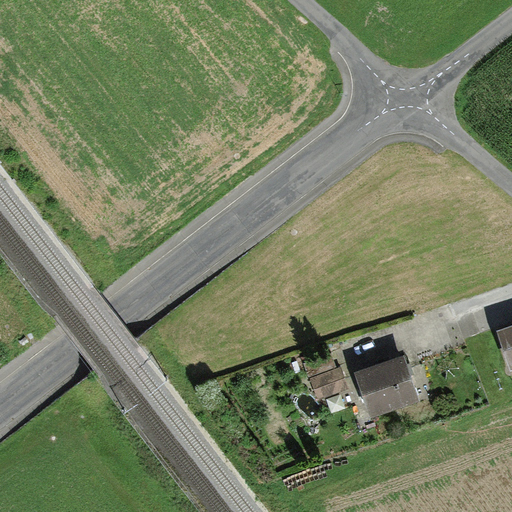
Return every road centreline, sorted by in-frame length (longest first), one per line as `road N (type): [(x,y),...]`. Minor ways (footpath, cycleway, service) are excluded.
road 1 (unclassified): [(0,403),(407,102)]
road 2 (residential): [(407,102),(296,0)]
road 3 (unclassified): [(407,102),(511,10)]
road 4 (residential): [(511,187),(407,102)]
